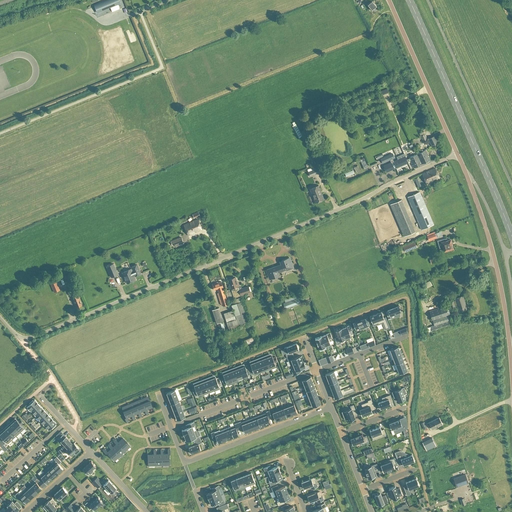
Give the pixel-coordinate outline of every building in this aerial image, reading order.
[(101,0),(93,3),(97,12),(107,8),(107,7),(109,6),(110,7),(120,3),(119,0),(101,0)] [(367,5),(372,10),(377,6),(372,1),(367,5)] [(437,143),(434,136),(428,138),(432,146),(437,143)] [(426,149),(416,154),(421,164),(431,160),(426,149)] [(393,159),(395,158),(392,153),(380,158),(382,163),(390,160),(393,159)] [(409,158),(407,159),(408,161),(410,160),(413,168),(421,164),(416,154),(409,157),(409,158)] [(393,167),(394,169),(401,166),(408,162),(408,161),(407,159),(406,156),(394,161),(393,159),(390,160),(391,162),(393,167)] [(387,172),(394,169),(393,167),(391,162),(384,166),(387,172)] [(310,176),(318,173),(316,167),(312,168),(311,168),(307,169),(310,176)] [(426,183),(440,178),(435,168),(422,174),(426,183)] [(310,189),(315,202),(324,199),(318,185),(310,189)] [(353,185),(338,191),(341,198),(356,192),(353,185)] [(420,191),(407,197),(421,230),(434,224),(420,191)] [(415,232),(401,199),(390,204),(404,236),(415,232)] [(430,206),(427,207),(432,219),(433,220),(436,219),(430,206)] [(188,235),(202,230),(197,219),(184,225),(188,235)] [(181,237),(170,241),(172,246),(183,241),(181,237)] [(443,249),(444,251),(453,249),(451,239),(445,240),(445,238),(441,239),(442,242),(441,242),(442,245),(440,246),(441,250),(443,249)] [(405,252),(417,247),(414,242),(403,246),(405,252)] [(293,268),(289,258),(280,261),(281,264),(278,265),(280,272),(286,270),(293,268)] [(106,266),(111,277),(118,274),(113,263),(106,266)] [(131,268),(122,272),(127,283),(135,279),(133,276),(135,275),(135,276),(141,273),(137,264),(131,267),(132,269),(131,269),(131,268)] [(275,267),(265,270),(267,275),(268,275),(269,279),(278,276),(277,273),(280,272),(278,265),(275,266),(275,267)] [(237,282),(235,277),(228,280),(234,298),(238,296),(250,292),(248,286),(239,289),(238,286),(239,286),(238,282),(237,282)] [(60,290),(56,281),(50,283),(54,292),(60,290)] [(212,284),(214,290),(217,289),(218,293),(217,293),(221,305),(222,304),(223,306),(228,304),(222,287),(223,287),(221,282),(216,284),(215,283),(212,284)] [(76,307),(82,305),(79,297),(80,298),(79,295),(72,297),(76,307)] [(296,296),(290,298),(293,306),(301,303),(299,298),(297,299),(296,296)] [(455,306),(457,306),(459,312),(467,309),(463,296),(455,298),(455,300),(453,301),(449,302),(451,308),(456,307),(455,306)] [(240,298),(234,300),(235,304),(231,305),(238,325),(249,322),(242,301),(242,302),(240,298)] [(286,308),(293,306),(290,298),(285,300),(286,303),(284,303),(286,308)] [(438,302),(440,308),(429,311),(432,320),(434,325),(430,326),(432,331),(451,325),(450,321),(451,320),(450,315),(447,306),(445,306),(443,301),(438,302)] [(387,310),(385,311),(388,319),(391,318),(395,317),(400,317),(400,312),(401,312),(400,309),(400,308),(400,305),(398,305),(395,305),(395,306),(387,309),(387,310)] [(217,323),(220,334),(226,332),(222,321),(223,321),(219,307),(212,310),(217,323)] [(232,310),(223,313),(229,329),(239,326),(236,319),(232,310)] [(370,316),(372,323),(377,321),(378,324),(382,323),(385,330),(390,328),(385,317),(384,318),(381,311),(381,312),(377,313),(376,313),(374,314),(370,316)] [(353,322),(352,322),(355,329),(359,327),(360,330),(370,326),(367,318),(365,319),(365,317),(364,318),(365,318),(353,322)] [(341,328),(345,339),(346,341),(348,340),(347,337),(351,336),(349,331),(352,330),(350,325),(341,328)] [(338,337),(334,338),(336,342),(337,345),(341,343),(340,341),(345,339),(341,328),(335,330),(338,337)] [(330,333),(321,336),(325,346),(330,344),(329,339),(332,338),(330,333)] [(256,344),(253,336),(243,340),(247,348),(256,344)] [(321,336),(315,338),(320,351),(326,349),(325,346),(321,336)] [(292,352),(298,349),(296,343),(293,345),(293,344),(290,345),(290,346),(284,348),(286,354),(285,354),(287,357),(293,355),(292,352)] [(398,346),(389,349),(390,350),(390,349),(392,354),(400,351),(398,346)] [(392,354),(389,355),(391,360),(394,359),(402,356),(400,351),(392,354)] [(272,355),(266,358),(270,369),(276,367),(274,362),(277,361),(275,356),(275,357),(273,358),(272,355),(271,355),(272,355)] [(294,358),(293,355),(287,357),(288,360),(289,360),(291,366),(303,361),(301,355),(294,358)] [(266,358),(261,359),(266,371),(270,369),(266,358)] [(266,371),(261,359),(256,362),(260,373),(266,371)] [(305,366),(303,361),(291,366),(293,372),(292,372),(293,375),(300,372),(299,369),(305,367),(305,366)] [(260,373),(256,362),(250,364),(250,363),(252,369),(249,370),(251,374),(254,373),(254,375),(260,373)] [(244,366),(239,368),(243,377),(248,375),(251,374),(249,370),(247,364),(247,365),(245,366),(244,366)] [(405,365),(397,368),(399,373),(399,374),(407,370),(405,365)] [(239,368),(234,370),(238,379),(243,377),(239,368)] [(234,370),(228,372),(233,383),(238,381),(238,379),(234,370)] [(334,371),(325,374),(326,374),(327,379),(335,376),(334,371)] [(233,383),(228,372),(223,374),(224,377),(221,378),(221,377),(223,382),(225,381),(227,386),(233,383)] [(210,379),(214,391),(220,388),(218,384),(221,383),(219,378),(216,379),(215,377),(210,379)] [(304,385),(312,382),(310,377),(302,380),(304,385)] [(210,379),(205,381),(209,393),(214,391),(210,379)] [(205,381),(199,383),(203,393),(203,395),(209,393),(205,381)] [(312,382),(304,385),(306,391),(315,387),(314,387),(312,382)] [(203,393),(199,383),(194,385),(195,388),(192,389),(192,388),(192,389),(194,393),(196,392),(197,395),(198,395),(197,394),(203,393)] [(306,391),(308,396),(316,393),(314,388),(315,388),(315,387),(306,391)] [(396,396),(399,402),(405,399),(404,394),(406,393),(404,387),(392,392),(394,397),(396,396)] [(175,390),(167,393),(169,398),(177,395),(175,390)] [(341,390),(333,393),(335,398),(334,398),(343,395),(341,390)] [(316,393),(308,396),(310,401),(318,398),(316,393)] [(177,395),(169,398),(171,404),(179,400),(177,395)] [(377,403),(380,409),(390,405),(389,402),(392,401),(390,395),(381,398),(382,401),(377,403)] [(149,397),(142,400),(145,409),(144,410),(146,414),(148,413),(147,409),(152,407),(149,397)] [(320,404),(318,398),(310,401),(312,407),(321,404),(321,403),(320,404)] [(359,409),(362,416),(366,414),(368,413),(372,412),(371,409),(374,408),(371,399),(367,400),(368,402),(361,404),(362,408),(359,409)] [(30,404),(27,407),(31,411),(39,404),(35,400),(33,401),(33,400),(29,403),(30,404)] [(142,400),(135,403),(139,412),(138,413),(139,416),(142,415),(140,411),(144,410),(145,409),(142,400)] [(171,404),(173,409),(181,406),(179,401),(179,400),(171,404),(170,404),(171,404)] [(135,403),(128,406),(132,415),(131,415),(133,419),(135,418),(134,414),(138,413),(139,412),(135,403)] [(39,404),(31,411),(36,416),(43,409),(39,404)] [(294,405),(288,407),(292,415),(297,413),(294,404),(294,405)] [(351,408),(345,411),(346,413),(343,415),(344,418),(347,417),(349,421),(355,418),(354,416),(357,414),(353,404),(350,406),(351,408)] [(128,406),(122,408),(126,418),(125,418),(126,422),(129,421),(127,417),(131,415),(132,415),(128,406)] [(173,409),(175,415),(183,411),(181,406),(173,409)] [(292,415),(288,407),(283,409),(283,408),(286,417),(292,415)] [(283,409),(278,411),(281,419),(286,417),(283,408),(283,409)] [(43,409),(36,416),(40,421),(47,414),(43,409)] [(261,414),(265,425),(270,423),(268,418),(271,417),(272,417),(269,410),(269,411),(266,412),(266,413),(261,414)] [(185,417),(183,411),(175,415),(177,420),(185,417),(185,416),(185,417)] [(281,419),(278,411),(272,413),(272,412),(272,413),(275,421),(276,421),(281,419)] [(47,414),(40,421),(44,425),(52,418),(47,414)] [(261,414),(256,416),(260,427),(265,425),(261,414)] [(256,416),(251,418),(255,429),(260,427),(256,416)] [(430,426),(432,429),(442,424),(439,417),(427,423),(428,426),(430,426)] [(52,418),(44,425),(49,430),(51,427),(52,428),(56,425),(55,424),(56,423),(52,418)] [(251,418),(246,420),(250,431),(255,429),(251,418)] [(12,423),(20,432),(25,428),(21,424),(23,422),(23,423),(24,423),(20,419),(18,421),(16,419),(12,423)] [(399,419),(389,423),(391,429),(394,429),(395,433),(407,428),(406,421),(401,423),(399,419)] [(243,428),(245,433),(250,431),(246,420),(241,422),(237,423),(240,429),(243,428)] [(182,430),(184,436),(196,431),(194,425),(195,425),(194,422),(194,421),(187,424),(188,427),(182,430)] [(20,432),(12,423),(8,427),(16,436),(20,432)] [(234,425),(229,427),(233,437),(239,435),(237,430),(240,429),(237,423),(234,424),(234,425)] [(373,429),(369,430),(372,437),(377,435),(378,438),(386,434),(384,429),(381,430),(380,426),(376,428),(375,428),(374,429),(373,429)] [(16,436),(8,427),(4,430),(12,439),(16,436)] [(233,437),(229,427),(224,429),(225,431),(228,439),(233,437)] [(12,439),(4,430),(0,433),(0,440),(3,444),(6,442),(7,444),(12,439)] [(184,436),(186,441),(193,439),(194,442),(200,439),(199,436),(198,436),(196,431),(184,436)] [(225,431),(220,433),(223,441),(228,439),(225,431)] [(214,432),(211,433),(213,439),(216,438),(218,443),(223,441),(220,433),(215,435),(214,432)] [(63,434),(58,438),(67,448),(72,444),(63,434)] [(362,434),(350,438),(353,445),(360,442),(362,445),(369,442),(366,435),(363,436),(362,434)] [(115,439),(113,441),(116,444),(117,443),(124,451),(130,445),(123,438),(118,442),(115,439)] [(432,438),(422,442),(426,450),(436,446),(432,438)] [(195,445),(189,447),(191,453),(194,452),(197,451),(203,449),(201,443),(202,442),(200,439),(194,442),(195,445)] [(72,444),(67,448),(66,450),(71,455),(79,447),(74,442),(72,444)] [(110,444),(108,446),(111,449),(112,448),(119,455),(124,451),(117,443),(116,444),(113,447),(110,444)] [(105,449),(103,450),(106,454),(107,453),(113,460),(119,455),(112,448),(111,449),(108,452),(105,449)] [(162,454),(163,464),(170,464),(169,454),(170,454),(170,449),(167,449),(168,453),(163,454),(162,454)] [(147,454),(148,465),(155,464),(155,454),(156,454),(156,450),(153,450),(153,454),(147,454)] [(155,454),(155,464),(163,464),(162,454),(163,454),(163,450),(160,450),(160,454),(156,454),(155,454)] [(395,452),(394,452),(398,460),(397,459),(400,458),(403,466),(403,465),(407,464),(410,463),(414,461),(415,461),(412,454),(412,455),(409,456),(403,458),(401,451),(400,450),(400,451),(395,453),(395,452)] [(56,461),(51,464),(59,473),(63,469),(59,464),(61,462),(56,457),(54,459),(56,461)] [(385,463),(380,465),(383,472),(387,470),(387,471),(391,470),(391,469),(394,467),(394,465),(397,464),(395,458),(384,462),(385,463)] [(96,466),(91,461),(83,469),(87,474),(88,473),(90,474),(93,471),(92,469),(96,466)] [(377,463),(364,468),(368,479),(375,476),(374,472),(379,470),(377,463)] [(51,464),(47,468),(49,470),(55,476),(59,473),(51,464)] [(270,465),(263,468),(264,468),(265,471),(266,471),(268,477),(280,472),(278,466),(271,468),(270,466),(270,465)] [(47,468),(43,471),(44,471),(45,473),(51,480),(55,476),(49,470),(47,468)] [(45,473),(44,471),(39,475),(42,478),(39,480),(44,485),(46,483),(47,484),(51,480),(45,473)] [(255,483),(251,472),(251,473),(246,475),(250,485),(255,483)] [(268,477),(270,481),(269,482),(270,486),(277,483),(276,480),(282,478),(280,472),(268,477)] [(454,478),(456,485),(467,481),(465,474),(454,478)] [(250,485),(246,475),(241,477),(245,487),(250,485)] [(100,481),(97,477),(92,482),(95,485),(100,481)] [(245,487),(241,477),(236,479),(236,478),(236,479),(240,489),(245,487)] [(37,478),(30,484),(32,486),(38,492),(42,488),(44,485),(39,480),(37,478)] [(304,481),(301,482),(303,488),(310,486),(311,489),(318,486),(316,483),(315,483),(313,478),(308,480),(308,479),(304,481)] [(407,485),(403,486),(407,495),(411,494),(409,489),(419,485),(419,486),(416,478),(406,482),(407,485)] [(240,489),(236,479),(231,481),(235,491),(240,489)] [(111,493),(116,488),(108,480),(103,484),(111,493)] [(209,499),(221,495),(219,489),(219,488),(218,485),(219,485),(218,485),(212,488),(213,491),(206,493),(207,494),(206,494),(208,499),(209,499)] [(285,486),(279,488),(277,485),(271,488),(272,491),(273,491),(275,496),(287,492),(285,486)] [(38,492),(32,486),(28,489),(34,495),(38,492)] [(395,486),(389,488),(393,500),(396,499),(397,499),(397,498),(399,497),(399,496),(402,495),(400,488),(396,489),(395,486)] [(27,487),(22,491),(30,499),(34,495),(28,489),(27,487)] [(63,487),(54,494),(59,500),(67,492),(63,487)] [(30,499),(22,491),(18,495),(17,493),(14,495),(19,500),(21,498),(26,503),(30,499)] [(321,497),(319,491),(307,496),(309,502),(316,499),(317,502),(324,500),(323,500),(322,497),(321,497)] [(275,496),(277,502),(278,506),(284,503),(283,500),(290,497),(287,492),(275,496)] [(375,497),(374,497),(375,501),(377,501),(378,505),(388,502),(385,495),(385,496),(382,497),(380,493),(374,495),(375,497)] [(209,499),(211,505),(218,502),(219,505),(225,503),(224,500),(223,500),(221,495),(209,499)] [(87,502),(85,504),(89,509),(92,507),(94,510),(103,502),(98,497),(90,505),(87,502)] [(50,501),(49,500),(44,504),(50,511),(52,511),(57,508),(53,504),(55,502),(52,499),(50,501)] [(8,507),(13,511),(12,511),(15,511),(19,509),(12,501),(7,505),(8,507)] [(218,511),(216,511),(225,511),(224,509),(229,507),(227,503),(216,507),(218,511)] [(312,511),(325,511),(326,511),(324,507),(325,506),(324,503),(317,505),(317,506),(318,505),(319,508),(312,511)]
